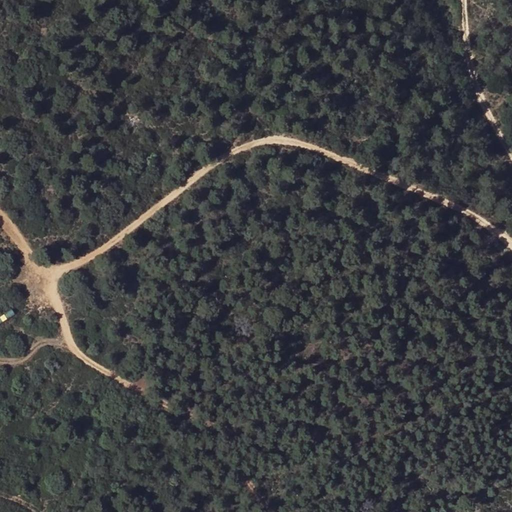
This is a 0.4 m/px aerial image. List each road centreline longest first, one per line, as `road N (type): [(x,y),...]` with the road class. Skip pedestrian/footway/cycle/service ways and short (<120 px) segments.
road 1 (track): [(47,275),(122,237),(243,144),(281,134),(466,209),(511,242)]
road 2 (track): [(270,511),(211,414),(82,357),(47,275),(0,217)]
road 3 (track): [(511,150),(473,82),(465,0)]
